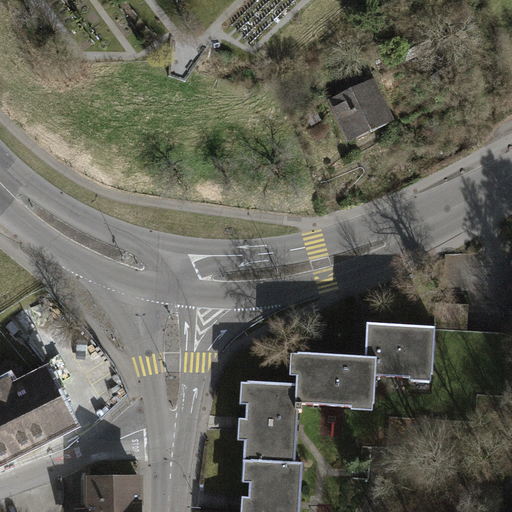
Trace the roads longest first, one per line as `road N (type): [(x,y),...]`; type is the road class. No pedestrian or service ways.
road 1 (secondary): [(182,275),(322,263),(435,219),(511,174)]
road 2 (secondary): [(0,180),(80,239),(182,275)]
road 3 (residential): [(0,486),(175,420)]
road 4 (residential): [(175,420),(182,275)]
